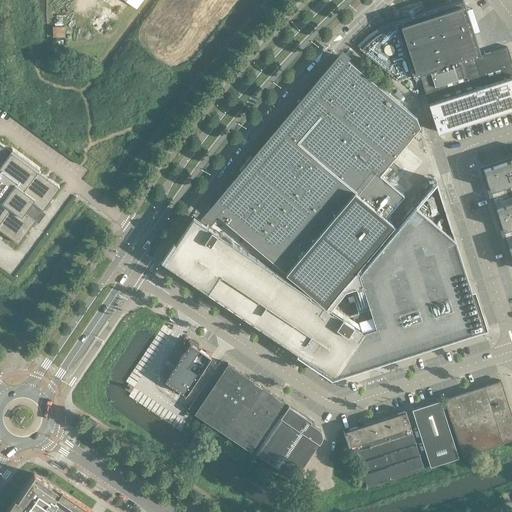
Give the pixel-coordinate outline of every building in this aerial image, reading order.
[(480,55),(462,0),(461,0),(395,21),(396,25),(391,26),(387,28),(385,24),(380,26),(383,30),(380,32),(378,33),(374,36),(371,38),(369,40),(365,44),(364,45),(361,48),(359,47),(399,81),(399,80),(398,79),(400,78),(401,80),(410,77),(410,75),(412,75),(412,76),(419,74),(480,55)] [(511,62),(507,46),(480,55),(419,74),(437,131),(443,130),(444,131),(449,130),(448,128),(511,107),(511,62)] [(404,194),(384,177),(380,173),(419,126),(416,116),(346,57),(333,73),(335,75),(323,89),(321,87),(252,169),(243,162),(239,167),(247,175),(215,213),(323,304),(392,222),(389,219),(392,208),(404,194)] [(42,210),(59,187),(37,170),(39,168),(12,148),(10,151),(0,142),(0,229),(18,243),(35,220),(32,218),(34,215),(36,216),(39,212),(37,211),(40,208),(42,210)] [(511,157),(483,167),(483,168),(484,168),(486,175),(485,175),(486,178),(488,185),(489,188),(490,188),(492,195),(491,195),(496,208),(498,214),(498,215),(511,259),(511,157)] [(473,287),(470,288),(435,179),(358,272),(368,306),(347,312),(357,319),(354,323),(364,329),(353,346),(333,375),(369,363),(433,343),(448,338),(486,326),(473,287)] [(353,346),(364,329),(354,323),(357,319),(347,312),(332,302),(327,305),(326,306),(308,294),(309,293),(231,240),(229,239),(222,234),(220,233),(211,227),(203,221),(198,218),(193,214),(171,247),(162,260),(169,265),(293,348),(297,350),(295,352),(297,354),(330,376),(333,375),(353,346)] [(205,370),(203,368),(208,361),(207,361),(211,356),(190,341),(184,349),(183,348),(181,352),(182,353),(164,380),(185,394),(187,392),(189,393),(191,389),(189,388),(200,372),(202,374),(205,370)] [(280,405),(284,400),(227,362),(226,364),(221,360),(188,408),(194,412),(250,450),(280,405)] [(511,424),(509,416),(511,416),(500,380),(444,398),(462,455),(511,438),(511,424)] [(458,457),(440,399),(411,408),(430,466),(458,457)] [(295,479),(320,441),(320,440),(321,440),(321,439),(321,438),(322,438),(322,437),(322,436),(322,435),(322,434),(322,433),(321,432),(321,431),(321,430),(320,430),(320,429),(319,428),(318,427),(312,423),(310,422),(311,420),(288,405),(285,408),(255,454),(294,480),(295,479)] [(405,410),(343,430),(348,446),(353,444),(361,468),(366,486),(423,467),(405,410)] [(89,417),(86,423),(94,428),(98,422),(89,417)] [(96,511),(61,488),(59,491),(34,473),(7,511),(96,511)]
